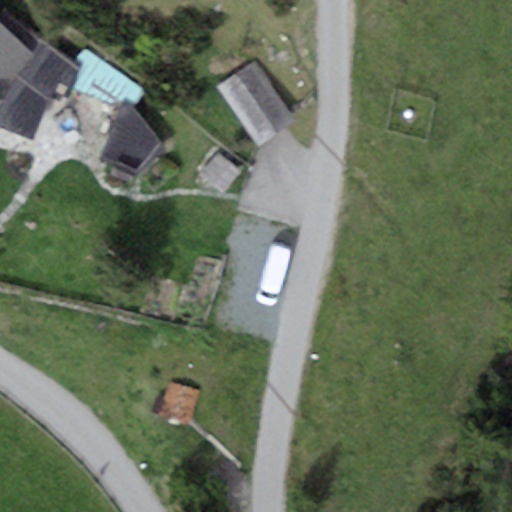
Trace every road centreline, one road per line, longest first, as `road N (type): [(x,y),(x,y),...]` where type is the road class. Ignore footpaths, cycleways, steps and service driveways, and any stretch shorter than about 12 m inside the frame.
road 1 (track): [(268,511),(271,444),(314,205),(317,0)]
road 2 (residential): [(138,511),(101,459),(32,389),(0,371)]
